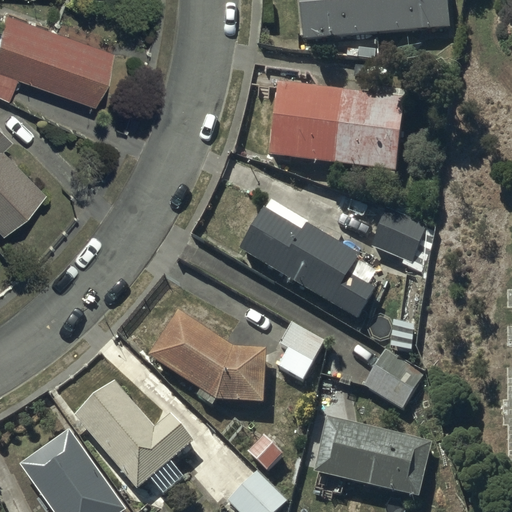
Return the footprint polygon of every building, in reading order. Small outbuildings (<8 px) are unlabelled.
[(301,0),(304,39),(450,27),(448,0),(301,0)] [(2,8),(0,13),(0,91),(5,94),(16,72),(90,99),(109,47),(2,8)] [(281,83),(271,155),(397,170),(406,98),(281,83)] [(0,143),(9,134),(0,125),(0,226),(40,187),(0,145),(0,143)] [(268,210),(265,208),(242,248),(360,318),(378,288),(351,272),(361,255),(309,224),(310,223),(273,201),(268,210)] [(180,312),(150,356),(202,390),(199,395),(214,404),(217,400),(264,401),(266,349),(233,348),(180,312)] [(279,367),(303,380),(325,342),(294,324),(282,344),(290,348),(279,367)] [(422,385),(376,353),(369,363),(377,368),(365,385),(403,412),(422,385)] [(116,382),(77,416),(139,489),(151,479),(164,494),(184,477),(171,462),(196,441),(173,414),(156,429),(116,382)] [(329,417),(315,471),(394,491),(408,436),(329,417)] [(122,511),(127,509),(70,430),(18,468),(47,508),(50,505),(54,511),(122,511)] [(266,436),(249,451),(268,470),(284,454),(266,436)] [(259,471),(229,501),(239,511),(276,511),(288,501),(259,471)]
